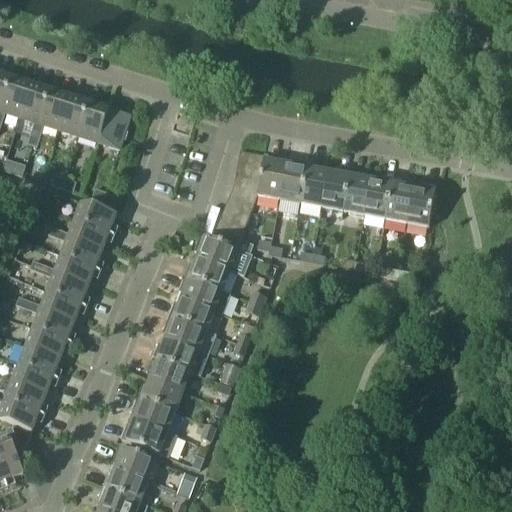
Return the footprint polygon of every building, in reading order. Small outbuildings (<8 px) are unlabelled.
[(0,78),(0,116),(11,82),(0,78)] [(0,128),(1,129),(5,118),(19,123),(30,89),(11,82),(0,116),(0,128)] [(30,89),(19,123),(34,128),(39,129),(50,95),(30,89)] [(34,128),(31,138),(40,141),(44,131),(58,135),(69,101),(50,95),(39,129),(34,128)] [(79,142),(89,107),(69,101),(58,135),(79,142)] [(89,107),(79,142),(97,148),(108,114),(89,107)] [(120,155),(131,121),(108,114),(97,148),(120,155)] [(27,149),(37,152),(40,141),(31,138),(27,149)] [(265,161),(240,156),(238,168),(262,173),(265,161)] [(262,173),(260,184),(258,196),(257,200),(279,204),(286,169),(280,168),(281,164),(265,161),(262,173)] [(6,165),(3,175),(14,178),(17,168),(6,165)] [(286,169),(279,204),(300,208),(308,169),(292,166),(291,171),(286,169)] [(260,184),(262,173),(238,168),(235,180),(260,184)] [(321,212),(328,177),(322,176),(323,172),(308,169),(300,208),(321,212)] [(328,177),(321,212),(343,216),(350,177),(335,174),(334,178),(328,177)] [(350,177),(343,216),(364,220),(370,185),(365,184),(366,179),(350,177)] [(260,184),(235,180),(233,191),(258,196),(260,184)] [(63,194),(66,185),(54,181),(51,190),(63,194)] [(370,185),(364,220),(385,224),(392,185),(377,182),(376,186),(370,185)] [(73,197),(76,188),(66,185),(63,194),(73,197)] [(392,185),(385,224),(406,228),(413,193),(407,192),(408,187),(392,185)] [(436,193),(419,190),(419,194),(413,193),(406,228),(429,232),(436,193)] [(257,204),(257,200),(258,196),(233,191),(229,201),(254,211),(257,204)] [(95,194),(92,203),(103,207),(106,198),(95,194)] [(36,211),(40,200),(32,197),(28,207),(36,211)] [(225,212),(249,222),(254,211),(229,201),(225,212)] [(116,220),(81,206),(73,225),(115,241),(118,233),(112,231),(116,220)] [(220,223),(245,233),(249,222),(225,212),(220,223)] [(215,234),(240,244),(245,233),(220,223),(215,234)] [(54,243),(65,247),(66,242),(102,256),(106,247),(112,249),(115,241),(73,225),(68,239),(57,235),(54,243)] [(44,239),(54,243),(57,235),(47,230),(44,239)] [(199,258),(197,264),(230,277),(244,282),(252,261),(236,255),(240,244),(215,234),(211,245),(200,241),(194,257),(199,258)] [(59,261),(101,277),(104,269),(98,266),(102,256),(66,242),(65,247),(59,261)] [(259,245),(257,254),(269,257),(270,251),(271,248),(259,245)] [(283,254),(270,251),(269,257),(269,260),(281,263),(283,254)] [(299,266),(311,268),(313,259),(301,257),(299,266)] [(311,268),(323,271),(325,262),(313,259),(311,268)] [(40,279),(51,283),(52,279),(88,293),(92,282),(98,285),(101,277),(59,261),(54,275),(43,270),(40,279)] [(184,282),(222,297),(230,277),(197,264),(195,269),(190,267),(184,282)] [(341,274),(353,276),(355,267),(343,265),(341,274)] [(30,274),(40,279),(43,270),(33,266),(30,274)] [(353,276),(366,279),(368,270),(355,267),(353,276)] [(386,273),(384,282),(396,284),(398,275),(386,273)] [(396,284),(408,287),(410,277),(398,275),(396,284)] [(45,297),(87,313),(90,304),(84,302),(88,293),(52,279),(51,283),(45,297)] [(181,304),(214,317),(222,320),(230,300),(222,297),(184,282),(179,297),(183,299),(181,304)] [(26,315),(37,319),(38,315),(74,329),(78,318),(84,321),(87,313),(45,297),(40,311),(29,306),(26,315)] [(266,303),(255,299),(251,309),(263,313),(266,303)] [(16,310),(26,315),(29,306),(19,302),(16,310)] [(206,337),(214,317),(181,304),(179,309),(175,308),(169,323),(206,337)] [(248,317),(259,322),(263,313),(251,309),(248,317)] [(31,333),(73,349),(76,341),(70,339),(74,329),(38,315),(37,319),(31,333)] [(216,341),(206,337),(169,323),(163,337),(168,339),(165,345),(208,361),(216,341)] [(73,349),(31,333),(25,350),(60,364),(64,355),(70,357),(73,349)] [(251,343),(240,339),(236,349),(247,353),(251,343)] [(153,363),(191,378),(200,381),(208,361),(165,345),(163,350),(159,348),(153,363)] [(232,357),(244,362),(247,353),(236,349),(232,357)] [(18,368),(59,384),(62,377),(56,374),(60,364),(25,350),(18,368)] [(152,380),(150,385),(183,398),(183,397),(194,401),(201,382),(200,381),(191,378),(153,363),(147,378),(152,380)] [(59,384),(18,368),(10,387),(46,401),(50,390),(56,393),(59,384)] [(228,369),(221,387),(232,391),(233,388),(239,373),(228,369)] [(137,403),(175,418),(183,398),(150,385),(147,390),(143,389),(137,403)] [(3,404),(45,420),(48,412),(42,410),(46,401),(10,387),(3,404)] [(220,389),(213,408),(224,412),(231,393),(220,389)] [(134,425),(167,438),(175,418),(137,403),(131,418),(136,420),(134,425)] [(0,439),(11,435),(20,457),(25,454),(36,426),(42,428),(45,420),(3,404),(0,413),(0,439)] [(214,410),(211,419),(220,422),(223,414),(214,410)] [(127,429),(121,444),(169,463),(177,442),(167,438),(134,425),(132,431),(127,429)] [(210,447),(216,434),(206,430),(201,443),(210,447)] [(16,458),(10,443),(0,446),(0,472),(8,492),(15,489),(13,483),(23,478),(16,458)] [(156,467),(118,452),(112,468),(117,469),(115,475),(148,488),(156,467)] [(204,464),(196,461),(192,472),(200,475),(204,464)] [(148,488),(115,475),(113,480),(108,478),(102,493),(140,508),(148,488)] [(195,482),(188,479),(184,490),(193,494),(198,483),(195,482)] [(147,511),(148,511),(140,508),(102,493),(97,508),(101,510),(100,511),(147,511)]
